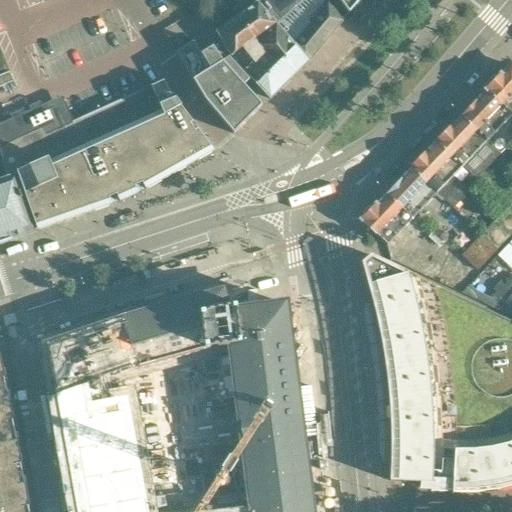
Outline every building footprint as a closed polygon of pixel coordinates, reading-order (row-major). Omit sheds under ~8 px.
[(308,62),(341,21),(325,0),(263,0),(233,21),(217,33),(226,51),(231,57),(244,72),(270,100),(308,62)] [(339,0),(349,13),(360,0),(339,0)] [(249,81),(228,58),(222,62),(212,47),(202,54),(193,41),(175,52),(183,64),(205,101),(233,134),(262,106),(244,86),(249,81)] [(511,67),(509,67),(501,75),(500,74),(484,91),(485,92),(511,117),(511,115),(511,67)] [(9,71),(0,74),(0,86),(13,81),(9,71)] [(138,194),(214,152),(198,131),(181,107),(182,106),(176,99),(173,100),(164,81),(151,87),(73,121),(62,96),(0,124),(0,140),(1,143),(9,178),(17,175),(36,231),(41,230),(48,227),(55,225),(66,221),(119,203),(138,194)] [(487,142),(511,117),(485,92),(461,117),(487,142)] [(487,142),(461,117),(452,127),(451,126),(435,143),(434,143),(461,169),(487,142)] [(452,178),(461,169),(434,143),(426,152),(410,169),(437,195),(438,194),(454,209),(468,194),(452,178)] [(437,195),(410,169),(386,194),(413,220),(437,195)] [(17,175),(9,178),(0,180),(0,243),(36,231),(17,175)] [(413,220),(386,194),(376,205),(375,204),(360,221),(387,246),(413,220)] [(496,251),(511,233),(511,212),(507,208),(481,236),(496,251)] [(477,271),(496,251),(481,236),(461,256),(477,271)] [(511,322),(371,256),(361,263),(373,304),(367,306),(371,323),(375,342),(378,358),(381,375),(383,395),(384,408),(385,421),(385,443),(385,461),(390,461),(390,481),(431,484),(431,492),(452,493),(452,494),(453,495),(454,493),(476,493),(485,492),(495,491),(508,488),(511,487),(511,322)] [(501,282),(493,291),(501,299),(510,289),(501,282)] [(468,285),(462,292),(492,308),(496,303),(476,292),(468,285)] [(122,320),(46,346),(46,349),(48,359),(50,368),(53,384),(55,398),(55,397),(56,401),(57,408),(58,412),(60,423),(60,426),(62,438),(63,441),(65,453),(66,456),(68,467),(68,471),(70,482),(71,486),(73,497),(74,500),(76,511),(75,511),(312,511),(307,474),(286,305),(286,304),(259,307),(243,309),(236,310),(236,306),(226,308),(223,294),(222,292),(122,320)] [(0,511),(29,511),(10,409),(8,399),(0,363),(0,361),(0,511)]
